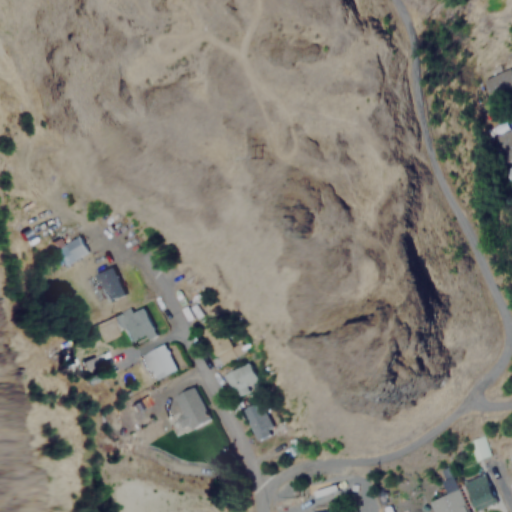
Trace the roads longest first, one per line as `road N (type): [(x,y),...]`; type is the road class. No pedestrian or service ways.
road 1 (residential): [(451,411),(491,339),(486,285),(418,176),(381,0)]
road 2 (residential): [(262,511),(268,483),(128,245)]
road 3 (residential): [(268,483),(300,464),(379,458),(451,411)]
